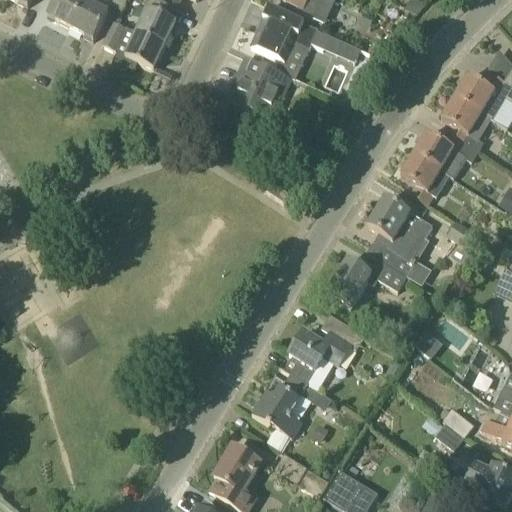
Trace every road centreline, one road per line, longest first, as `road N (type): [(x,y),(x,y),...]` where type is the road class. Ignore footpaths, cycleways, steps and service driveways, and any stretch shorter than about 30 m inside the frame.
road 1 (residential): [(152,511),(420,76),(495,0)]
road 2 (residential): [(174,131),(0,42)]
road 3 (residential): [(174,131),(233,0)]
